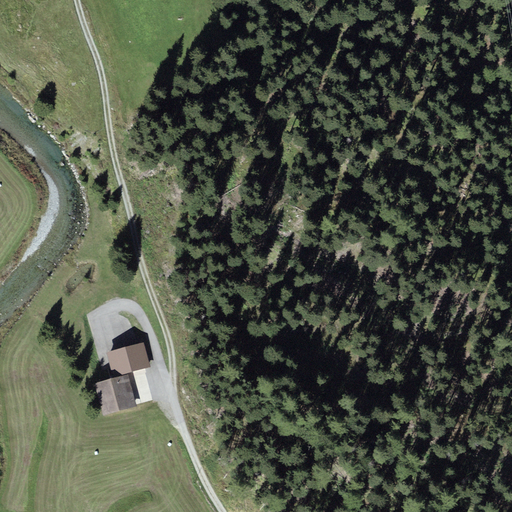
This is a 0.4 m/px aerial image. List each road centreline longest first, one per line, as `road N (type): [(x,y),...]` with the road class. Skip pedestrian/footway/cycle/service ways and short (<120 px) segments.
road 1 (track): [(220,511),(171,402),(170,358),(139,268),(100,73),(76,0)]
road 2 (track): [(171,402),(156,341),(135,305),(118,303),(98,319)]
